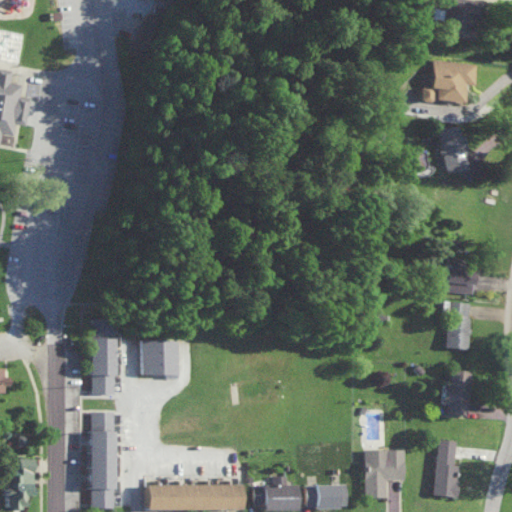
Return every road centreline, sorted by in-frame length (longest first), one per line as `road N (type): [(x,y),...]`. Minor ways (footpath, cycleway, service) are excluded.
road 1 (residential): [(100,65),(65,98),(45,212),(38,287),(65,316)]
road 2 (residential): [(65,316),(76,299),(113,109),(100,65)]
road 3 (residential): [(68,511),(65,316)]
